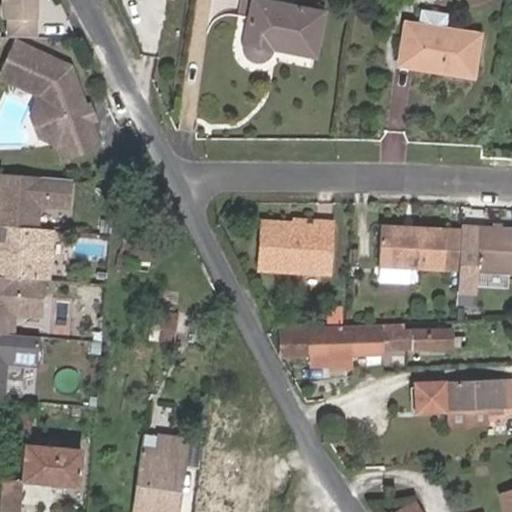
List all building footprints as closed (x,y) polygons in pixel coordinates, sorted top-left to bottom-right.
[(11,16),(11,33),(36,34),(37,0),(5,0),(5,16),(11,16)] [(315,57),(324,12),(264,0),(252,0),(245,43),(244,45),(244,46),(244,49),(244,51),(245,53),(246,54),(247,56),(249,58),(251,59),(253,60),(255,61),(258,61),(261,61),(263,60),(265,59),(266,58),(268,56),(269,54),(270,53),(271,51),(272,48),(315,57)] [(423,5),(420,17),(447,25),(451,14),(423,5)] [(412,66),(419,23),(406,21),(399,64),(412,66)] [(479,34),(419,23),(412,66),(472,76),(479,34)] [(24,37),(9,71),(43,91),(60,144),(63,152),(99,142),(73,62),(24,37)] [(60,144),(43,91),(32,112),(39,133),(60,144)] [(74,206),(76,177),(22,173),(21,188),(8,187),(4,224),(41,227),(43,204),(74,206)] [(52,278),(56,228),(41,227),(4,224),(0,275),(48,278),(52,278)] [(404,267),(456,270),(459,229),(412,226),(410,232),(400,231),(401,225),(378,224),(374,265),(404,267)] [(256,229),(257,273),(327,271),(327,226),(312,226),(312,229),(256,229)] [(474,270),(477,228),(459,227),(459,229),(456,270),(455,289),(473,290),(474,270)] [(511,229),(477,228),(474,270),(511,271),(511,229)] [(404,267),(374,265),(373,280),(403,282),(404,267)] [(46,315),(48,278),(0,275),(0,331),(18,333),(19,313),(46,315)] [(328,304),(328,320),(344,320),(344,304),(328,304)] [(279,333),(281,355),(308,355),(308,364),(327,363),(327,368),(348,368),(348,354),(349,354),(350,350),(454,348),(453,329),(399,330),(399,328),(279,333)] [(36,366),(38,335),(18,333),(0,331),(0,398),(4,399),(7,364),(36,366)] [(511,380),(502,381),(503,407),(511,406),(511,380)] [(503,407),(502,381),(417,383),(417,410),(446,409),(503,407)] [(156,447),(142,445),(132,511),(176,511),(186,439),(158,435),(156,447)] [(78,485),(81,449),(24,444),(21,480),(78,485)] [(215,479),(211,511),(257,511),(263,454),(225,450),(222,480),(215,479)] [(18,511),(21,480),(3,479),(1,511),(18,511)] [(511,511),(511,490),(500,494),(504,511),(511,511)] [(421,511),(416,501),(397,511),(421,511)]
